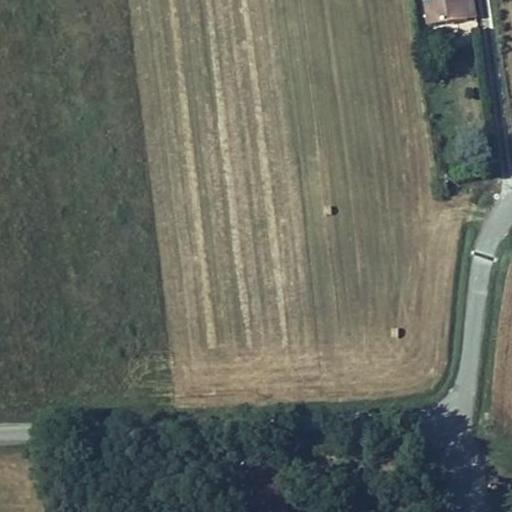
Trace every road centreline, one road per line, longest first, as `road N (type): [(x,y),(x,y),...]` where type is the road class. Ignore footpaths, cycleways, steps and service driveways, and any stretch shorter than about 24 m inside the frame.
road 1 (unclassified): [(0,433),(349,414),(458,425)]
road 2 (unclassified): [(458,425),(479,236),(511,194)]
